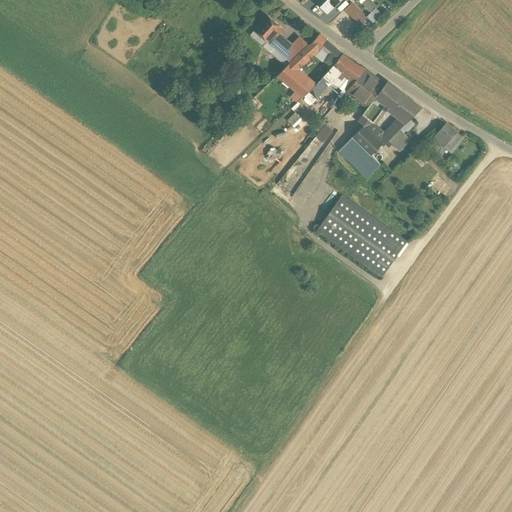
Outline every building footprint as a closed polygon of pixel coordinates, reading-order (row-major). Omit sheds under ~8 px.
[(315,0),(328,12),(340,0),(315,0)] [(368,18),(352,2),(344,10),(360,25),(368,18)] [(281,28),(267,16),(255,30),(269,42),(281,28)] [(378,18),(373,23),(377,27),(382,22),(378,18)] [(319,35),(310,46),(316,52),(321,56),(322,55),(328,59),(336,48),(319,35)] [(293,48),(282,38),(275,47),(286,57),(287,55),(292,49),(293,48)] [(309,45),(290,63),(297,69),(316,52),(310,46),(309,45)] [(336,48),(328,59),(334,65),(342,53),(336,48)] [(292,49),(287,55),(291,59),(296,53),(292,49)] [(342,53),(334,65),(342,71),(347,75),(355,63),(342,53)] [(297,69),(290,63),(278,75),(304,97),(315,85),(297,69)] [(355,63),(347,75),(352,79),(361,66),(355,63)] [(334,65),(321,79),(328,86),(342,71),(334,65)] [(352,79),(345,88),(348,90),(349,89),(355,81),(365,70),(366,69),(361,66),(352,79)] [(355,81),(349,89),(355,94),(367,78),(366,78),(370,73),(365,70),(355,81)] [(366,78),(367,78),(355,94),(362,99),(360,101),(368,107),(371,103),(385,85),(370,73),(366,78)] [(312,104),(328,86),(321,79),(315,85),(304,97),(312,104)] [(401,92),(388,82),(385,85),(371,103),(382,111),(387,103),(390,106),(401,92)] [(401,92),(390,106),(404,116),(414,103),(401,92)] [(368,107),(363,115),(373,123),(382,111),(371,103),(368,107)] [(414,103),(404,116),(409,120),(410,119),(421,108),(414,103)] [(245,116),(251,122),(260,114),(255,108),(245,116)] [(255,127),(266,118),(263,114),(252,122),(255,127)] [(363,115),(358,121),(364,126),(368,130),(373,123),(363,115)] [(404,116),(385,135),(389,140),(400,129),(409,120),(404,116)] [(409,120),(400,129),(404,134),(414,123),(410,119),(409,120)] [(446,123),(433,138),(443,148),(457,132),(446,123)] [(326,125),(316,137),(322,143),(332,131),(326,125)] [(368,130),(364,126),(353,137),(371,155),(382,144),(377,139),(368,130)] [(400,129),(389,140),(400,151),(411,140),(404,134),(400,129)] [(443,148),(440,152),(443,155),(448,148),(451,151),(463,137),(457,132),(443,148)] [(383,134),(377,139),(382,144),(384,146),(389,140),(385,135),(383,134)] [(371,155),(353,137),(338,152),(366,181),(381,165),(371,155)] [(443,148),(433,138),(424,145),(436,156),(440,152),(443,148)] [(407,242),(342,195),(317,231),(382,277),(407,242)]
